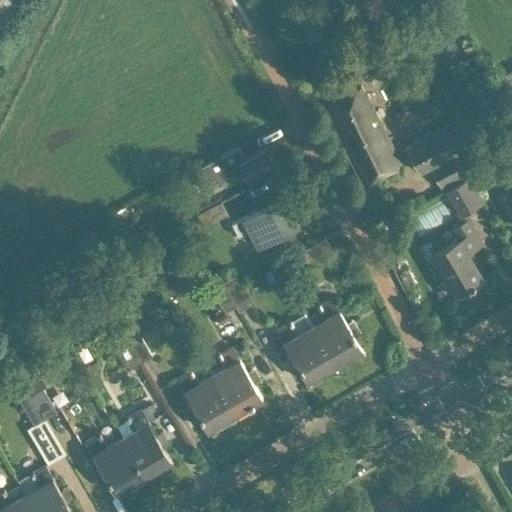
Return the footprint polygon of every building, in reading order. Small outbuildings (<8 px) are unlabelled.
[(293,0),(266,0),(265,1),(268,5),(264,7),(273,22),(298,7),(293,0)] [(361,86),(325,103),(351,157),(355,165),(363,182),(402,162),(361,86)] [(421,170),(430,166),(441,187),(469,172),(457,151),(468,145),(454,119),(407,144),(421,170)] [(247,180),(276,164),(266,145),(245,156),(239,145),(194,169),(199,180),(203,187),(216,181),(218,184),(243,172),(247,180)] [(483,201),(469,176),(449,188),(463,212),(483,201)] [(259,244),(299,223),(284,195),(232,222),(238,234),(236,234),(238,237),(240,236),(252,229),(259,244)] [(223,200),(196,214),(203,227),(230,213),(223,200)] [(454,291),(455,293),(471,283),(471,284),(476,282),(475,281),(483,276),(482,275),(467,250),(482,242),(469,219),(454,227),(455,228),(456,227),(459,233),(453,237),(455,240),(432,253),(433,255),(434,255),(455,291),(454,291)] [(315,257),(308,246),(277,264),(283,275),(315,257)] [(0,265),(8,272),(16,263),(0,250),(0,265)] [(88,269),(71,278),(80,294),(96,286),(88,269)] [(233,276),(222,282),(235,305),(238,310),(250,304),(233,276)] [(222,282),(211,288),(225,311),(235,305),(222,282)] [(305,311),(304,311),(312,325),(334,363),(361,348),(361,349),(362,348),(354,334),(347,322),(340,310),(349,305),(341,291),(318,305),(305,312),(305,311)] [(289,322),(278,328),(308,380),(309,379),(308,378),(334,363),(312,325),(304,311),(288,321),(289,322)] [(141,362),(127,337),(118,322),(107,328),(130,368),(141,362)] [(139,330),(127,337),(141,362),(153,355),(139,330)] [(227,367),(213,375),(234,412),(249,404),(250,405),(254,403),(253,401),(261,397),(261,398),(262,397),(232,345),(220,352),(220,351),(217,352),(222,360),(223,360),(227,367)] [(19,372),(27,385),(46,418),(57,411),(43,386),(47,384),(35,363),(19,372)] [(209,427),(234,412),(213,375),(199,383),(195,376),(196,376),(191,368),(188,370),(189,371),(178,377),(208,429),(210,428),(209,427)] [(27,385),(15,392),(34,425),(46,418),(27,385)] [(135,430),(121,438),(143,475),(169,459),(170,461),(171,460),(162,445),(154,431),(149,422),(156,417),(153,411),(156,409),(153,403),(130,416),(129,415),(126,416),(131,424),(132,424),(135,430)] [(117,490),(143,475),(121,438),(107,446),(104,439),(100,431),(97,433),(98,435),(87,441),(117,492),(118,491),(117,490)] [(40,486),(26,494),(36,511),(73,511),(46,465),(34,472),(34,471),(31,472),(35,480),(36,480),(40,486)] [(36,511),(26,494),(12,502),(8,496),(9,495),(5,488),(2,489),(3,491),(0,492),(0,511),(36,511)]
